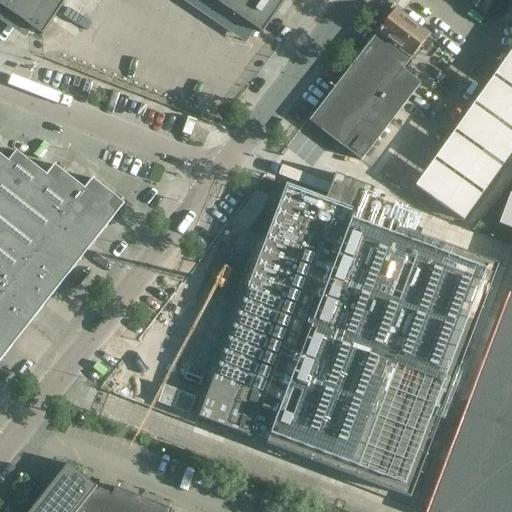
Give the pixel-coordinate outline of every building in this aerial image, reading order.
[(0,0),(0,6),(42,36),(66,0),(212,0),(219,5),(257,30),(260,32),(282,0),(0,0)] [(219,5),(212,0),(179,0),(246,45),(257,30),(219,5)] [(377,33),(410,59),(427,37),(394,11),(377,33)] [(393,118),(419,86),(400,72),(410,59),(377,33),(308,120),(351,156),(359,162),(393,118)] [(414,189),(462,223),(511,152),(511,51),(440,153),(414,189)] [(0,157),(0,362),(123,206),(92,181),(84,191),(54,168),(53,169),(46,177),(37,170),(16,154),(8,164),(0,157)] [(286,187),(199,419),(410,499),(497,266),(364,216),(374,189),(335,175),(325,201),(286,187)] [(511,195),(510,195),(498,226),(511,230),(511,273),(511,277),(511,225),(502,222),(510,200),(511,201),(511,195)] [(511,201),(510,200),(502,222),(511,225),(511,201)] [(511,511),(511,292),(508,291),(478,372),(467,401),(424,511),(511,511)] [(164,387),(158,404),(173,410),(179,392),(164,387)] [(180,393),(173,410),(189,416),(195,398),(180,393)] [(75,511),(95,487),(66,464),(28,511),(75,511)] [(93,490),(75,511),(170,511),(171,511),(113,488),(110,497),(93,490)]
